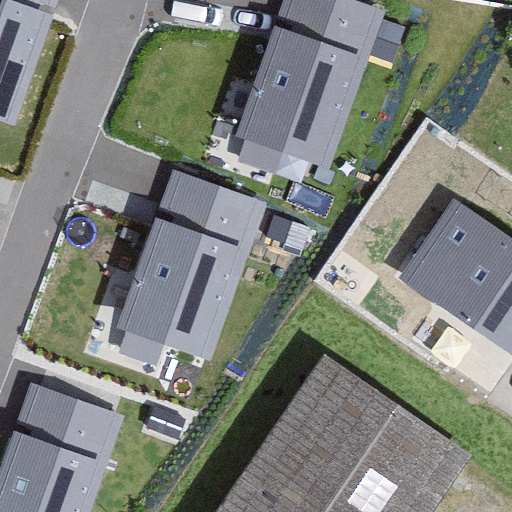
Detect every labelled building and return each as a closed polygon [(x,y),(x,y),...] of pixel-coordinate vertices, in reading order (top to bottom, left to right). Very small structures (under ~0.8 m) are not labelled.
[(0,0),(0,109),(12,114),(54,0),(0,0)] [(285,0),(239,125),(330,160),(388,7),(369,0),(285,0)] [(176,170),(117,328),(209,362),(268,204),(176,170)] [(511,239),(450,196),(397,270),(511,351),(511,239)] [(451,511),(489,457),(333,352),(224,511),(451,511)] [(90,511),(124,419),(32,386),(0,473),(0,511),(90,511)]
